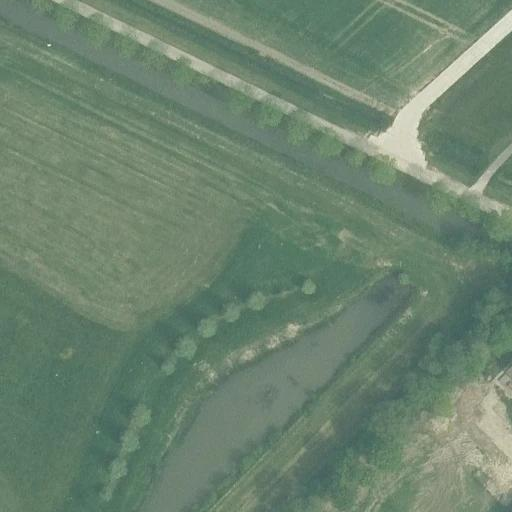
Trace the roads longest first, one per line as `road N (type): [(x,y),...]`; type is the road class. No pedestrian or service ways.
road 1 (track): [(511,218),(58,0)]
road 2 (track): [(387,160),(418,104),(511,20)]
